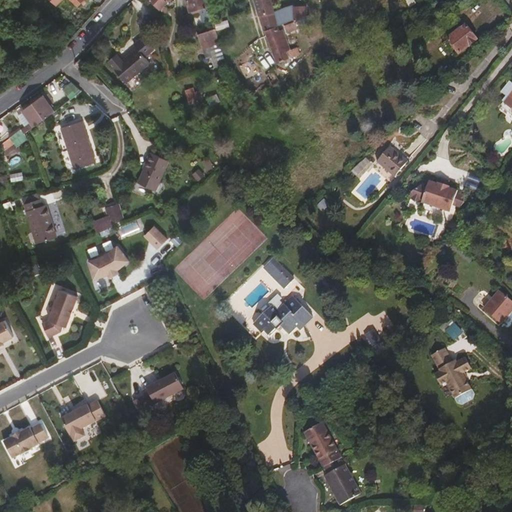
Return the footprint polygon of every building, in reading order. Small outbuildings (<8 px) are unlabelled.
[(164,6),(170,0),(150,0),(172,23),(173,17),(164,8),(164,6)] [(212,19),(205,0),(186,0),(190,12),(191,13),(192,12),(193,13),(194,16),(204,13),(205,14),(205,16),(207,21),(212,19)] [(272,9),(269,0),(254,0),(259,14),(274,14),(279,26),(293,21),(294,22),(306,17),(306,7),(294,7),(293,6),(273,11),(272,9)] [(279,26),(274,14),(259,14),(266,31),(278,27),(279,26)] [(476,38),(466,25),(448,38),(459,52),(476,38)] [(290,49),(282,30),(282,29),(279,30),(278,27),(266,31),(277,63),(278,63),(289,58),(287,52),(290,50),(290,49)] [(221,53),(215,29),(208,32),(193,36),(194,41),(198,51),(200,51),(203,60),(206,60),(210,70),(225,65),(221,53)] [(125,84),(148,64),(143,59),(153,50),(142,38),(132,47),(136,50),(121,63),(115,56),(108,63),(113,69),(113,71),(125,84)] [(283,81),(274,69),(263,77),(272,89),(283,81)] [(79,91),(71,83),(64,90),(71,98),(79,91)] [(195,86),(185,90),(189,102),(199,99),(195,86)] [(50,114),(54,110),(50,105),(53,103),(53,102),(47,95),(44,96),(43,96),(22,111),(24,114),(31,122),(25,127),(21,130),(24,133),(25,133),(50,114)] [(511,95),(500,110),(511,119),(511,95)] [(25,127),(31,122),(24,114),(19,118),(25,127)] [(13,132),(5,115),(0,118),(0,127),(3,136),(13,132)] [(96,159),(83,119),(63,125),(76,166),(96,159)] [(19,146),(27,139),(25,133),(24,133),(21,130),(11,137),(13,139),(16,143),(19,146)] [(11,148),(16,143),(13,139),(7,144),(11,148)] [(390,176),(405,161),(389,144),(374,159),(390,176)] [(148,167),(155,153),(151,150),(143,165),(145,166),(148,167)] [(154,189),(169,159),(155,153),(148,167),(145,166),(138,180),(154,189)] [(18,155),(10,161),(14,167),(22,161),(18,155)] [(363,160),(351,172),(359,179),(371,167),(363,160)] [(197,181),(204,177),(199,169),(192,173),(197,181)] [(10,174),(11,182),(23,180),(22,172),(10,174)] [(425,184),(427,180),(421,178),(407,187),(409,190),(420,183),(425,184)] [(450,204),(455,193),(456,190),(441,185),(441,183),(440,182),(436,181),(435,182),(427,180),(425,184),(420,183),(409,190),(407,195),(413,199),(420,199),(420,201),(448,212),(449,210),(450,204)] [(462,201),(462,195),(455,193),(450,204),(458,206),(462,201)] [(57,238),(46,205),(41,207),(39,200),(24,205),(37,245),(57,238)] [(6,212),(13,211),(11,202),(4,203),(6,212)] [(126,219),(120,203),(107,208),(110,216),(93,222),(97,233),(116,226),(115,223),(126,219)] [(171,238),(157,225),(147,236),(161,249),(171,238)] [(113,241),(104,245),(106,251),(115,248),(113,241)] [(123,269),(133,261),(121,246),(113,253),(109,252),(104,255),(103,258),(93,261),(98,279),(112,274),(114,277),(123,273),(121,269),(123,269)] [(275,257),(263,267),(284,290),(296,279),(275,257)] [(31,277),(42,273),(38,263),(27,267),(31,277)] [(69,327),(80,296),(63,289),(51,320),(45,323),(51,337),(63,331),(65,325),(69,327)] [(500,324),(511,308),(511,301),(497,289),(481,309),(500,324)] [(299,330),(312,317),(291,297),(276,312),(269,304),(250,323),(261,334),(264,331),(270,337),(280,327),(288,335),(296,327),(299,330)] [(383,308),(359,323),(376,351),(400,336),(383,308)] [(14,337),(5,320),(0,322),(0,345),(4,343),(3,342),(14,337)] [(446,331),(454,341),(464,333),(455,323),(446,331)] [(468,391),(463,380),(460,374),(462,373),(465,371),(469,369),(463,358),(454,363),(453,360),(449,362),(442,348),(429,355),(437,371),(431,374),(438,386),(443,383),(452,399),(468,391)] [(157,402),(185,387),(177,371),(149,386),(153,393),(146,397),(145,394),(136,399),(147,419),(155,415),(150,404),(156,400),(157,402)] [(85,426),(109,414),(101,398),(92,403),(91,402),(65,416),(74,432),(75,431),(79,438),(88,433),(85,426)] [(42,443),(41,442),(52,437),(45,422),(35,427),(34,426),(25,430),(24,429),(15,433),(16,435),(7,439),(15,456),(24,452),(25,452),(33,448),(33,447),(42,443)] [(344,458),(325,423),(307,432),(326,468),(339,461),(344,458)] [(364,494),(348,465),(347,465),(343,467),(339,461),(326,468),(329,474),(325,476),(341,505),(342,505),(364,494)]
